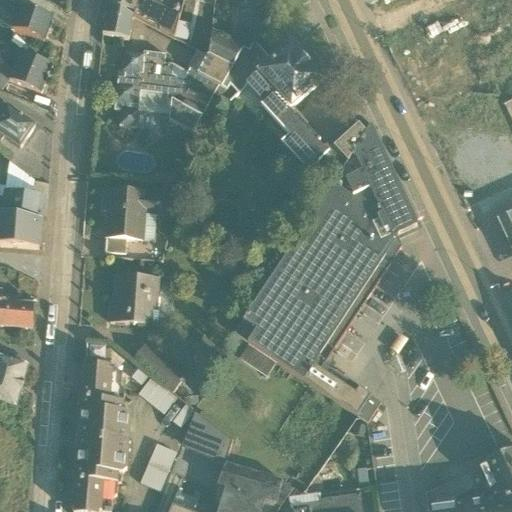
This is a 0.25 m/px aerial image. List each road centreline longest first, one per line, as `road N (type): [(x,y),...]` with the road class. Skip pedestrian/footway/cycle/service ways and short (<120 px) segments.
road 1 (residential): [(89,0),(75,81),(43,511)]
road 2 (primary): [(511,366),(340,0)]
